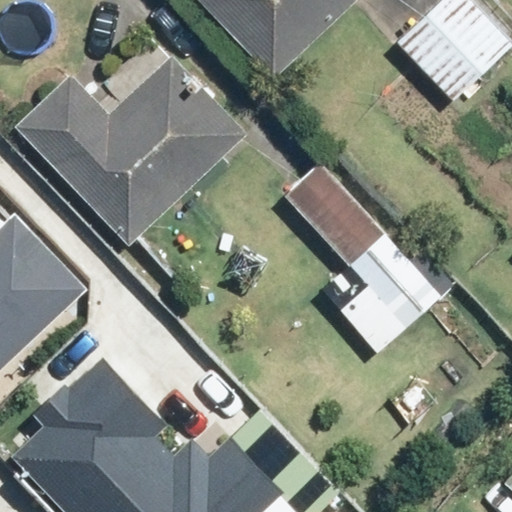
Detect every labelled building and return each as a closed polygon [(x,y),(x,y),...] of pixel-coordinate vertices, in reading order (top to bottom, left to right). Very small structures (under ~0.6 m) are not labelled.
[(205,0),(282,75),(356,0),(205,0)] [(462,0),(444,0),(400,39),(450,95),(504,48),(462,0)] [(74,73),(23,120),(136,242),(258,130),(182,48),(111,113),(74,73)] [(324,166),(291,198),(355,266),(389,235),(324,166)] [(0,378),(92,286),(16,211),(0,226),(0,378)] [(108,354),(18,441),(88,511),(245,511),(285,473),(235,423),(216,442),(198,423),(178,443),(157,422),(166,413),(108,354)]
